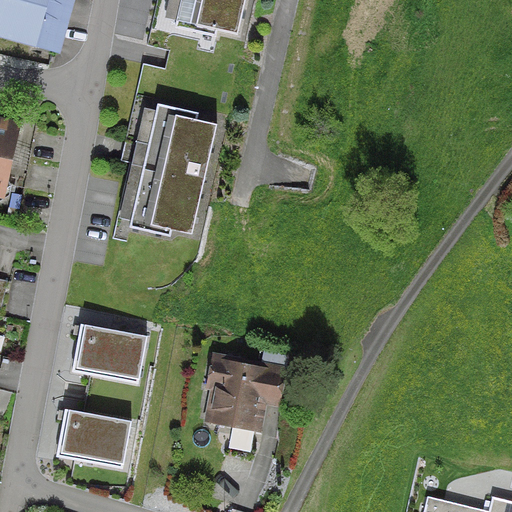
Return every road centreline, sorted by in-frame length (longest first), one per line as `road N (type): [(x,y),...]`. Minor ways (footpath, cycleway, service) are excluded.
road 1 (residential): [(17,477),(86,97)]
road 2 (residential): [(242,200),(287,0)]
